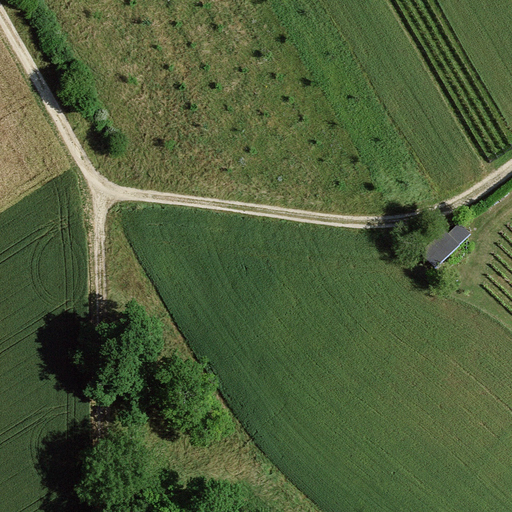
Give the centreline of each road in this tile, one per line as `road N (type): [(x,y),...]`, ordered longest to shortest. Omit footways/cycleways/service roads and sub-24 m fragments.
road 1 (track): [(106,203),(396,224),(463,203),(511,166)]
road 2 (track): [(106,203),(107,511)]
road 3 (track): [(0,20),(106,203)]
